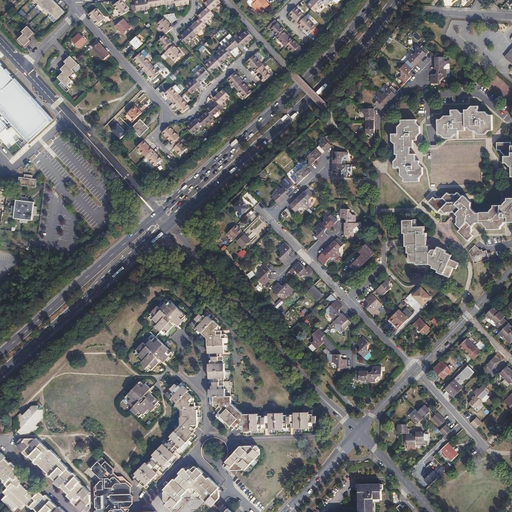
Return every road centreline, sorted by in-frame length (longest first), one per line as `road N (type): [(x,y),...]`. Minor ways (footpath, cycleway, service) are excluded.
road 1 (primary): [(190,204),(311,99),(395,0)]
road 2 (primary): [(375,0),(327,58),(182,192)]
road 3 (tertiary): [(358,431),(202,267)]
road 4 (primary): [(0,375),(141,249)]
road 5 (primary): [(132,235),(0,354)]
road 6 (tertiary): [(134,189),(24,65)]
road 7 (residential): [(414,370),(308,259)]
road 8 (residential): [(78,11),(171,117)]
road 9 (residential): [(511,269),(414,370)]
road 10 (residential): [(433,144),(435,92),(479,94),(511,122)]
